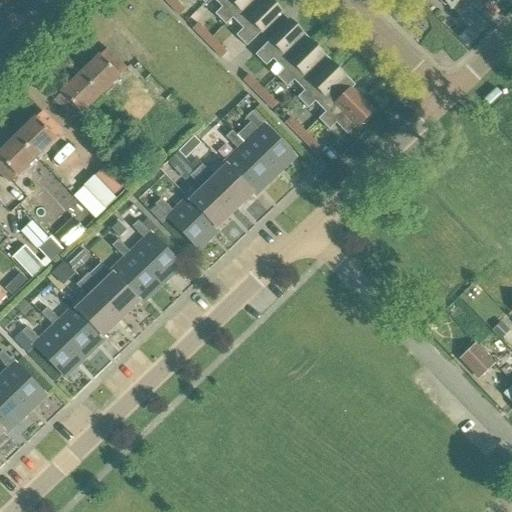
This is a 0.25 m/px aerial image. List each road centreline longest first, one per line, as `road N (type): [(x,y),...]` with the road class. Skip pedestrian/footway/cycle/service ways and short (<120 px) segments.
road 1 (residential): [(12,511),(307,233)]
road 2 (residential): [(511,446),(307,233)]
road 3 (residential): [(307,233),(443,99)]
road 4 (residential): [(443,99),(350,0)]
